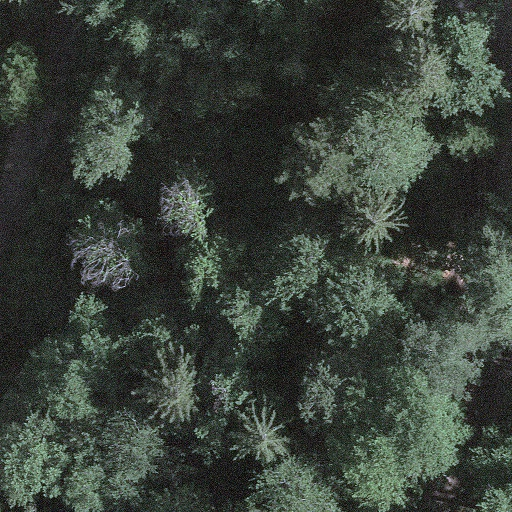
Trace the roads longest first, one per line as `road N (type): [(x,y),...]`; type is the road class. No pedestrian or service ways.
road 1 (track): [(0,222),(85,0)]
road 2 (track): [(511,376),(443,476),(437,511)]
